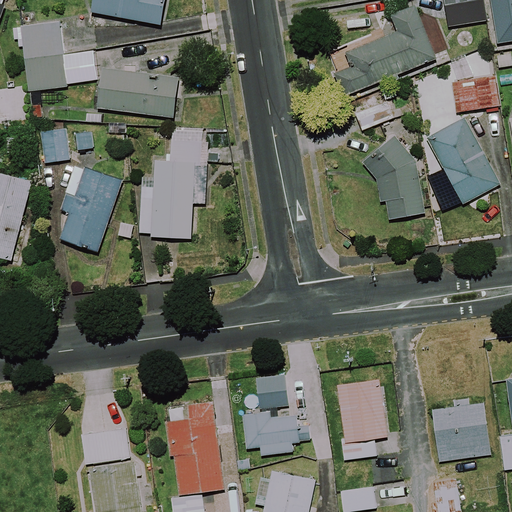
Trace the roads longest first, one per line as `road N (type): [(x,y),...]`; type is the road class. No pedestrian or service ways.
road 1 (residential): [(304,317),(252,0)]
road 2 (residential): [(0,359),(304,317)]
road 3 (residential): [(304,317),(511,288)]
road 4 (track): [(421,511),(392,306)]
